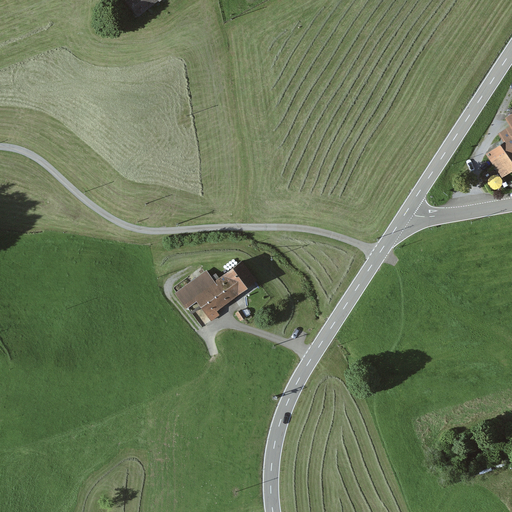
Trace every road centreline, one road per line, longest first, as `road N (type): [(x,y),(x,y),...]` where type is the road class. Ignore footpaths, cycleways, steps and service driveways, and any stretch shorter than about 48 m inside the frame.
road 1 (track): [(511,347),(372,250),(295,227),(146,231),(110,219),(42,162),(0,146)]
road 2 (tertiary): [(272,511),(274,448),(290,395),(407,211)]
road 3 (tertiary): [(407,211),(511,50)]
